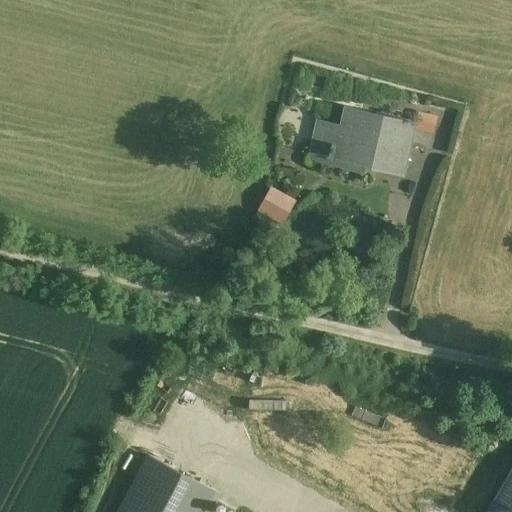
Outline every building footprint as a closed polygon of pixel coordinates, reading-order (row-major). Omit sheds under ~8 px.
[(413,125),(346,109),(341,128),(318,123),(314,138),(311,152),(315,159),(322,161),(322,159),(333,151),(363,158),(361,169),(360,170),(362,170),(363,164),(402,173),(410,137),(413,125)] [(436,116),(418,111),(414,128),(432,133),(436,116)] [(360,170),(361,169),(363,158),(333,151),(322,159),(322,161),(360,170)] [(295,202),(272,188),(258,210),(282,224),(295,202)] [(147,455),(116,511),(202,511),(214,491),(147,455)] [(511,511),(511,466),(484,511),(511,511)]
